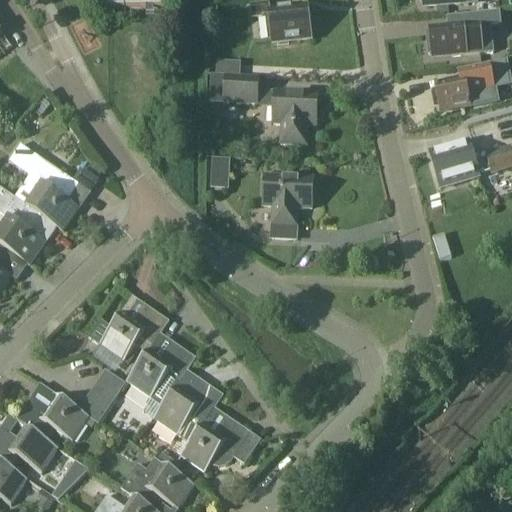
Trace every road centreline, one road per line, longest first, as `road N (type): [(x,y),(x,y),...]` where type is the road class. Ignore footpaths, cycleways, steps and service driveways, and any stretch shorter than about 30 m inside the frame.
road 1 (residential): [(369,372),(418,330),(425,310),(363,0)]
road 2 (residential): [(369,372),(348,340),(253,283),(152,205)]
road 3 (residential): [(152,205),(19,0)]
road 4 (residential): [(0,360),(152,205)]
road 5 (residential): [(258,511),(359,410),(369,372)]
